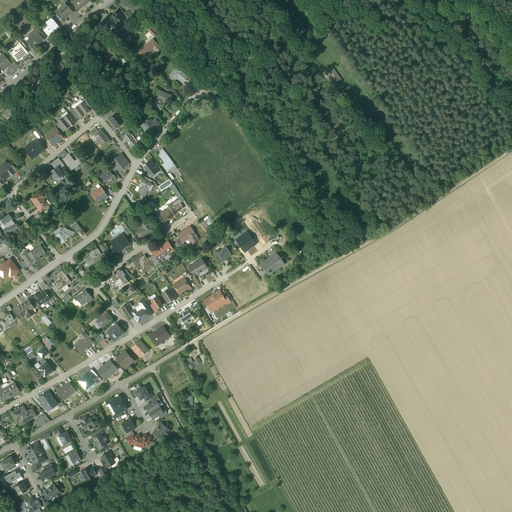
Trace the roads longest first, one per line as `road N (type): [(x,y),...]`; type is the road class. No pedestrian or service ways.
road 1 (track): [(511,151),(334,263)]
road 2 (residential): [(62,260),(10,191),(98,117)]
road 3 (residential): [(272,247),(134,335)]
road 4 (residential): [(134,335),(0,413)]
road 5 (unclassified): [(111,0),(0,94)]
road 6 (track): [(256,55),(378,0)]
road 7 (residential): [(89,282),(190,214)]
